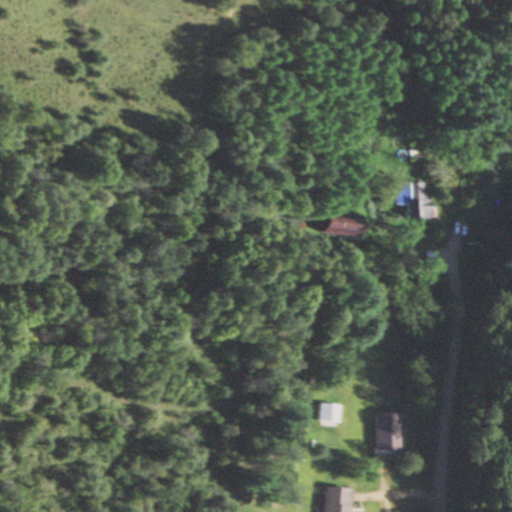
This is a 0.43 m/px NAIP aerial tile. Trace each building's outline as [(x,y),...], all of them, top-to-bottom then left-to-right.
[(398,220),(397,206),(388,207),(387,192),(398,192),(397,184),(420,182),(422,219),(398,220)] [(349,238),(352,216),(313,211),(310,233),(349,238)] [(335,406),(317,404),(315,423),(333,424),(335,406)] [(368,414),(369,450),(391,449),(390,414),(368,414)] [(321,488),(319,511),(342,511),(344,490),(321,488)]
